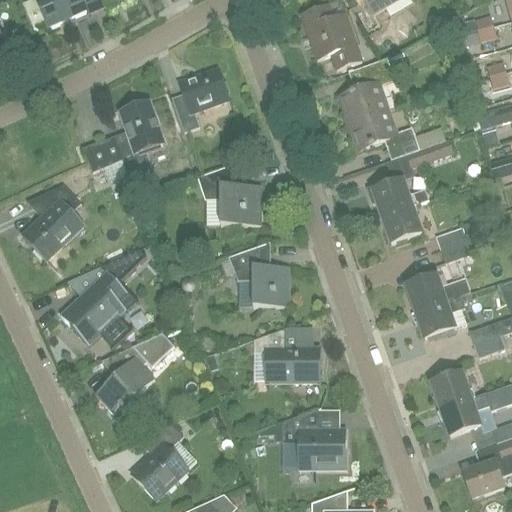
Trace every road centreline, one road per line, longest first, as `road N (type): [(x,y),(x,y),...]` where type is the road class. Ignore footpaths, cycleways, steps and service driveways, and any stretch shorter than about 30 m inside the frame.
road 1 (residential): [(417,511),(237,0)]
road 2 (residential): [(0,121),(235,0)]
road 3 (residential): [(103,511),(0,282)]
